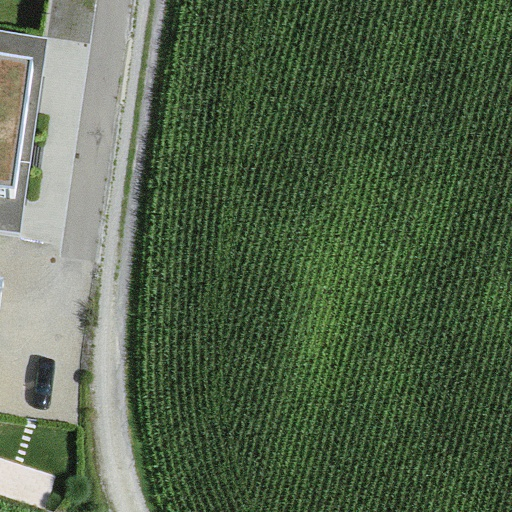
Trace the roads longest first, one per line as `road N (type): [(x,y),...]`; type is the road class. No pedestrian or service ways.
road 1 (track): [(125,511),(105,420),(109,286),(147,0)]
road 2 (residential): [(116,0),(79,258)]
